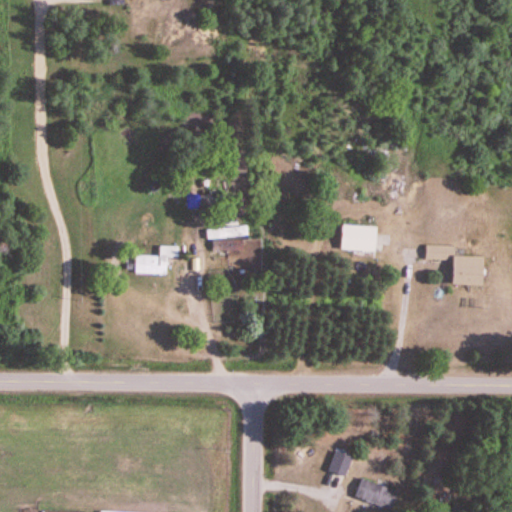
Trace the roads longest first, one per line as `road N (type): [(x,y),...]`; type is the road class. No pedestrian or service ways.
road 1 (residential): [(0,381),(511,385)]
road 2 (residential): [(252,511),(254,384)]
